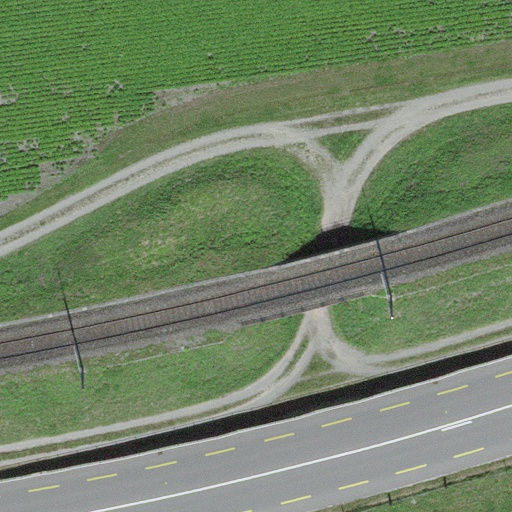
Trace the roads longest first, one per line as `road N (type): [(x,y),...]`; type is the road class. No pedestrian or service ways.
road 1 (track): [(511,93),(251,133),(0,244)]
road 2 (track): [(426,109),(363,169),(330,216),(316,330),(374,364),(511,329)]
road 3 (primary): [(511,408),(110,511)]
road 4 (track): [(0,451),(176,415),(277,382),(316,330)]
road 5 (track): [(251,133),(281,140),(318,174),(330,216)]
